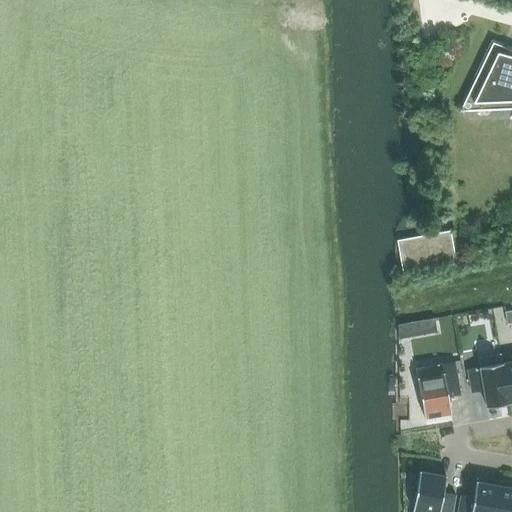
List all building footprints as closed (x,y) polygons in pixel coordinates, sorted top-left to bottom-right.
[(511,54),(494,47),(467,104),(511,101),(511,54)] [(493,312),(498,311),(497,299),(490,299),(493,312)] [(508,402),(501,363),(502,362),(500,353),(477,357),(479,366),(467,369),(471,392),(483,390),(486,407),(509,403),(509,402),(508,402)] [(511,401),(511,360),(502,362),(501,363),(508,402),(509,402),(511,401)] [(448,396),(460,394),(454,361),(415,368),(424,417),(451,412),(448,396)] [(411,511),(451,511),(455,494),(443,492),(446,476),(419,471),(411,511)] [(492,511),(498,480),(486,478),(485,483),(475,481),(473,497),(461,495),(457,511),(492,511)] [(511,482),(498,480),(492,511),(511,511),(511,487),(510,487),(511,482)]
